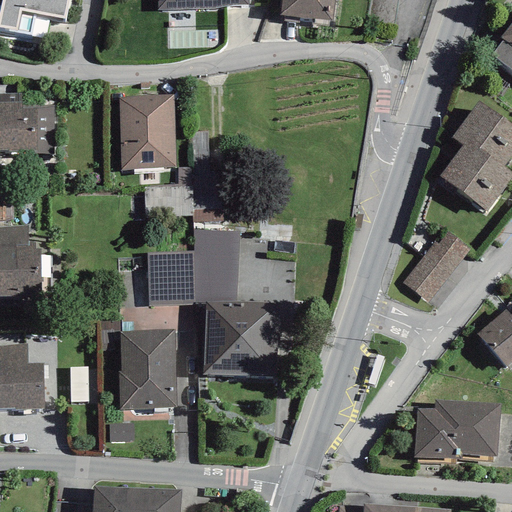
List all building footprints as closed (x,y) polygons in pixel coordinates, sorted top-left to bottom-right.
[(68,0),(1,0),(0,7),(0,27),(9,29),(9,32),(32,37),(36,14),(65,19),(68,0)] [(247,0),(157,0),(158,11),(247,5),(247,0)] [(334,0),(282,0),(280,15),(332,21),(334,0)] [(377,0),(375,26),(400,28),(402,0),(377,0)] [(511,22),(501,37),(503,39),(491,55),(511,70),(511,22)] [(21,94),(0,94),(0,150),(28,150),(28,155),(56,155),(54,104),(22,105),(21,94)] [(173,95),(118,97),(121,170),(175,168),(173,95)] [(511,154),(511,126),(478,101),(451,138),(462,146),(467,139),(504,166),(511,154)] [(511,175),(511,172),(504,166),(467,139),(462,146),(439,176),(486,211),(511,175)] [(191,167),(177,168),(177,187),(143,188),(144,218),(192,217),(191,167)] [(197,228),(226,228),(227,181),(198,180),(197,228)] [(29,224),(0,227),(0,296),(41,295),(41,249),(36,250),(35,241),(28,243),(29,224)] [(239,232),(193,230),(192,252),(194,303),(206,303),(236,302),(239,232)] [(469,249),(447,232),(437,244),(434,242),(401,283),(426,303),(469,249)] [(192,252),(146,254),(148,305),(194,303),(192,252)] [(276,304),(236,302),(206,303),(202,375),(277,375),(276,304)] [(511,313),(510,315),(505,309),(476,334),(506,367),(511,361),(511,313)] [(174,330),(119,331),(120,371),(118,371),(119,410),(177,409),(174,330)] [(27,344),(0,346),(0,408),(14,408),(14,410),(45,408),(43,363),(28,363),(27,344)] [(500,404),(435,400),(434,409),(416,408),(413,457),(459,459),(459,454),(497,456),(500,404)] [(133,424),(109,425),(109,442),(133,442),(133,424)] [(179,511),(181,490),(93,486),(91,511),(179,511)] [(450,511),(451,510),(363,503),(363,508),(362,511),(450,511)]
